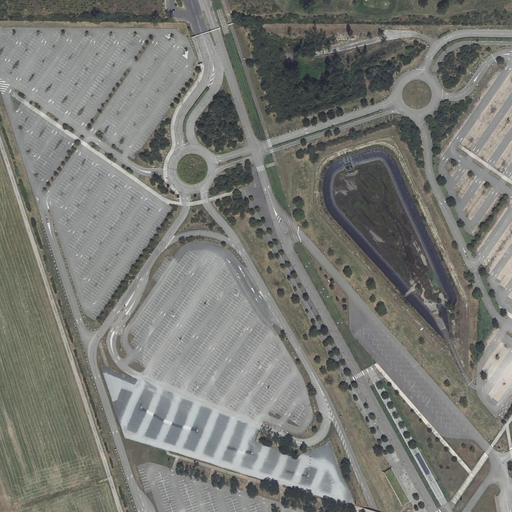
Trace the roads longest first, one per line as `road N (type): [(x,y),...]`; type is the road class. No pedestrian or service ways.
road 1 (tertiary): [(203,34),(207,77),(181,114),(180,152)]
road 2 (tertiary): [(196,149),(191,120),(218,69),(203,34)]
